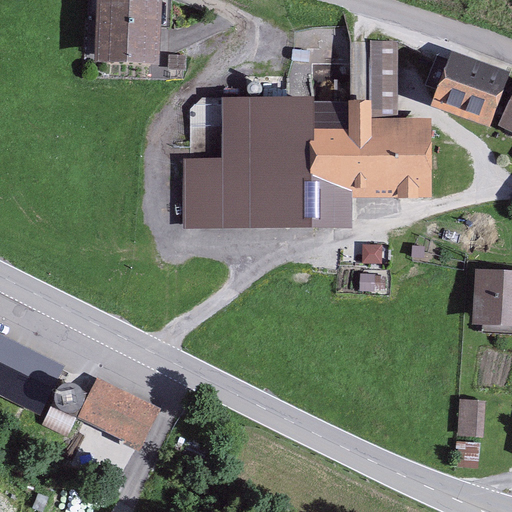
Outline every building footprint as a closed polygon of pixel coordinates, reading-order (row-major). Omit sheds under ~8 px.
[(118,0),(106,0),(104,66),(164,68),(167,2),(118,0)] [(182,229),(352,229),(352,197),(392,197),(431,197),(431,119),(398,119),(398,42),(371,42),(371,102),(314,102),(314,97),(221,97),(221,157),(182,157),(182,229)] [(435,109),(491,129),(510,74),(454,54),(435,109)] [(511,275),(484,274),(482,328),(511,329),(511,275)] [(0,398),(41,419),(65,369),(0,337),(0,398)] [(162,414),(103,384),(84,420),(144,450),(162,414)] [(461,405),(459,439),(483,439),(484,406),(461,405)]
